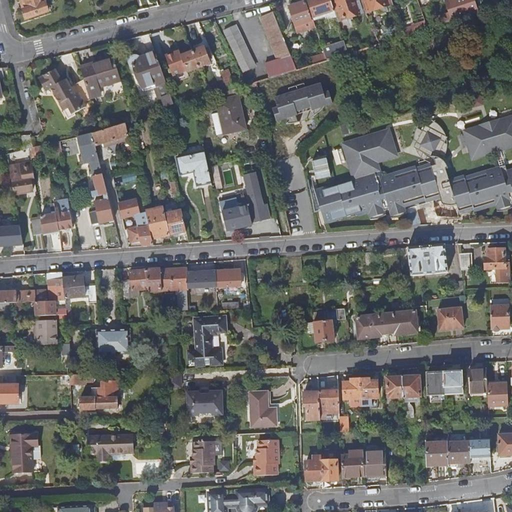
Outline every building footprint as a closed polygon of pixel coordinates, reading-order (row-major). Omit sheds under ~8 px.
[(44,0),(22,0),(25,7),(22,8),(24,17),(47,11),(44,0)] [(336,18),(334,10),(330,0),(308,0),(307,1),(313,19),(324,14),(326,21),(336,18)] [(336,18),(338,22),(362,14),(356,0),(333,0),(337,9),(334,10),(336,18)] [(393,4),(391,0),(363,0),(368,12),(393,4)] [(451,20),(478,11),(474,0),(446,0),(445,1),(451,20)] [(314,21),(313,19),(307,1),(304,2),(304,3),(289,8),(296,27),(303,24),(314,21)] [(297,70),(274,14),(261,18),(278,60),(266,64),(270,78),(297,70)] [(426,20),(403,28),(405,34),(428,27),(426,20)] [(235,26),(223,31),(243,72),(255,66),(235,26)] [(379,43),(389,40),(386,32),(376,36),(379,43)] [(426,39),(432,57),(451,51),(445,32),(426,39)] [(333,59),(348,54),(344,41),(323,48),(327,60),(333,58),(333,59)] [(419,44),(411,47),(416,62),(424,60),(419,44)] [(204,48),(193,52),(199,67),(200,68),(210,64),(204,48)] [(188,72),(199,67),(193,52),(182,56),(180,52),(167,56),(173,74),(187,68),(188,72)] [(174,104),(170,96),(155,53),(147,56),(145,57),(144,56),(140,58),(136,56),(133,56),(131,57),(130,59),(129,62),(130,66),(133,66),(136,73),(142,89),(144,88),(145,91),(157,87),(164,107),(174,104)] [(80,68),(84,80),(89,99),(100,96),(98,88),(121,82),(115,61),(92,67),(91,65),(80,68)] [(89,101),(89,99),(84,80),(70,87),(66,79),(62,82),(55,70),(38,79),(45,92),(50,89),(62,112),(69,108),(73,117),(74,116),(73,114),(84,108),(82,104),(89,101)] [(224,80),(227,87),(233,85),(230,78),(231,78),(228,71),(221,74),(224,80)] [(221,90),(227,87),(224,80),(219,83),(221,90)] [(257,88),(256,83),(249,85),(250,91),(257,88)] [(311,106),(312,110),(314,109),(316,115),(319,112),(322,109),(325,106),(332,103),(329,92),(324,94),(321,84),(306,89),(304,84),(289,88),(290,94),(275,99),(278,108),(273,110),(277,121),(287,118),(289,124),(294,123),(299,122),(296,115),(298,114),(296,111),(311,106)] [(179,93),(170,96),(174,104),(175,108),(183,106),(179,93)] [(238,96),(217,101),(224,134),(246,129),(238,96)] [(66,120),(73,117),(69,108),(62,112),(66,120)] [(353,149),(367,210),(368,210),(371,217),(372,217),(373,219),(377,218),(380,218),(383,216),(385,215),(384,214),(386,213),(385,210),(389,209),(391,216),(393,215),(394,217),(398,217),(400,217),(403,215),(405,214),(404,212),(406,211),(404,204),(425,198),(425,199),(440,195),(443,204),(446,205),(450,206),(453,206),(457,205),(459,211),(473,207),(474,209),(495,202),(498,210),(499,209),(500,211),(503,211),(507,210),(510,209),(511,207),(511,205),(511,204),(511,171),(508,173),(501,148),(511,144),(511,118),(503,121),(501,124),(498,123),(484,127),(482,130),(479,128),(467,132),(471,144),(474,146),(472,149),(474,157),(495,150),(501,169),(465,179),(465,178),(451,182),(446,169),(448,168),(448,166),(446,163),(443,160),(440,158),(439,154),(445,157),(446,154),(448,149),(448,144),(445,142),(447,139),(447,137),(445,133),(442,128),(438,124),(434,121),(428,126),(426,125),(423,131),(417,128),(416,131),(415,135),(414,140),(417,142),(414,148),(434,158),(436,165),(417,171),(416,169),(381,180),(375,161),(389,156),(387,149),(392,147),(388,132),(376,136),(375,139),(371,137),(363,140),(365,145),(353,149)] [(106,147),(112,145),(111,142),(125,137),(126,141),(127,144),(126,144),(128,156),(132,155),(125,124),(98,132),(93,134),(96,146),(105,143),(106,147)] [(103,175),(96,146),(93,134),(78,137),(83,157),(81,157),(82,164),(91,162),(96,193),(92,193),(93,197),(103,195),(104,200),(94,202),(96,211),(89,213),(91,225),(113,220),(103,175)] [(30,148),(31,147),(29,137),(28,135),(15,136),(16,151),(30,148)] [(30,148),(31,157),(41,155),(39,145),(35,146),(34,147),(31,147),(30,148)] [(347,216),(367,210),(353,149),(347,150),(350,159),(352,160),(353,161),(351,164),(354,173),(356,172),(359,181),(339,187),(338,186),(316,193),(325,221),(347,215),(347,216)] [(208,166),(204,152),(177,158),(181,175),(195,172),(198,185),(211,182),(208,166)] [(31,180),(35,180),(32,162),(9,166),(14,194),(32,191),(31,180)] [(153,246),(152,240),(148,224),(146,213),(140,214),(136,200),(118,204),(122,219),(134,215),(137,226),(127,229),(130,243),(140,241),(142,247),(153,246)] [(54,204),(59,231),(71,229),(66,201),(54,203),(54,204)] [(222,212),(227,231),(252,225),(247,203),(238,204),(239,208),(222,212)] [(43,234),(59,231),(54,204),(51,205),(52,213),(43,214),(43,217),(40,217),(41,219),(43,234)] [(172,235),(186,232),(182,211),(167,214),(172,235)] [(34,235),(43,234),(41,219),(32,220),(34,235)] [(148,224),(152,240),(169,236),(165,220),(148,224)] [(0,247),(23,245),(20,226),(0,227),(0,247)] [(446,245),(408,247),(411,276),(449,273),(446,245)] [(497,283),(511,283),(510,262),(505,263),(505,250),(488,251),(489,259),(486,259),(486,270),(493,269),(497,269),(497,283)] [(460,255),(462,270),(474,269),(472,253),(460,255)] [(188,290),(188,289),(187,276),(187,268),(161,270),(162,291),(177,290),(178,309),(186,309),(186,290),(188,290)] [(138,289),(148,288),(146,270),(130,271),(131,280),(132,290),(138,289)] [(148,291),(162,291),(161,270),(146,270),(148,288),(148,291)] [(215,277),(216,287),(240,286),(240,282),(243,282),(242,275),(240,276),(239,270),(215,271),(215,277)] [(66,301),(65,298),(63,278),(63,272),(49,273),(50,279),(49,279),(52,301),(55,301),(66,301)] [(188,289),(216,287),(215,277),(209,278),(209,275),(187,276),(188,289)] [(89,302),(97,302),(96,284),(83,285),(83,276),(63,278),(65,298),(88,296),(89,302)] [(37,302),(48,302),(47,290),(36,291),(37,302)] [(0,303),(37,302),(36,291),(0,292),(0,303)] [(426,305),(427,310),(438,309),(440,330),(464,327),(461,306),(467,305),(466,296),(426,300),(426,305)] [(67,314),(66,311),(66,305),(55,305),(55,301),(52,301),(48,302),(37,302),(37,316),(55,315),(67,314)] [(491,307),(492,330),(510,329),(509,306),(491,307)] [(416,311),(387,314),(389,333),(396,333),(401,332),(401,334),(418,333),(416,311)] [(381,334),(389,333),(387,314),(357,317),(359,338),(376,337),(376,335),(381,334)] [(224,316),(194,319),(198,352),(212,350),(211,335),(216,334),(216,333),(226,332),(224,316)] [(38,344),(57,343),(56,320),(37,321),(38,344)] [(332,320),(308,323),(309,331),(313,330),(313,333),(316,332),(317,342),(335,340),(332,320)] [(97,330),(98,354),(130,352),(129,328),(97,330)] [(19,357),(18,344),(7,345),(7,357),(19,357)] [(472,393),(488,392),(488,388),(488,385),(488,370),(471,370),(472,393)] [(166,387),(170,387),(183,387),(182,372),(178,372),(165,372),(166,387)] [(446,373),(446,394),(464,394),(463,372),(446,373)] [(429,395),(446,394),(446,373),(428,373),(429,395)] [(70,374),(70,382),(93,382),(93,374),(70,374)] [(16,375),(0,375),(0,403),(18,403),(18,385),(16,385),(16,375)] [(404,398),(404,403),(421,402),(421,397),(422,397),(421,376),(403,377),(404,398)] [(390,398),(404,398),(403,377),(388,377),(388,393),(390,393),(390,398)] [(80,398),(80,409),(117,408),(117,380),(101,381),(101,387),(92,387),(92,397),(80,398)] [(361,381),(362,406),(373,406),(372,398),(379,397),(378,381),(370,381),(370,380),(361,381)] [(352,407),(362,406),(361,381),(352,381),(352,382),(344,382),(345,399),(352,399),(352,407)] [(509,406),(508,386),(488,388),(488,392),(489,406),(509,406)] [(223,391),(211,392),(200,392),(188,392),(189,416),(200,416),(200,414),(212,413),(212,416),(224,415),(223,391)] [(320,391),(320,393),(321,413),(340,413),(339,391),(320,391)] [(269,401),(269,392),(251,393),(252,428),(278,427),(278,409),(270,409),(269,401)] [(321,420),(321,413),(320,393),(305,393),(305,406),(308,406),(308,420),(321,420)] [(404,403),(405,418),(414,417),(414,408),(413,407),(413,406),(412,405),(411,404),(410,404),(409,403),(408,403),(404,403)] [(377,428),(386,427),(385,413),(376,413),(377,428)] [(341,418),(341,432),(349,431),(349,418),(341,418)] [(511,433),(498,435),(499,456),(511,454),(511,433)] [(38,435),(11,436),(12,447),(13,448),(14,473),(33,472),(32,447),(38,446),(38,435)] [(141,435),(97,437),(98,454),(106,454),(106,461),(118,461),(118,454),(142,453),(141,435)] [(258,465),(255,465),(256,476),(278,475),(278,459),(279,459),(278,440),(259,441),(259,449),(257,449),(258,456),(258,465)] [(490,440),(470,441),(471,458),(491,457),(490,440)] [(194,465),(192,465),(192,473),(214,473),(213,465),(215,465),(215,455),(222,455),(222,441),(193,442),(194,457),(194,465)] [(471,463),(471,458),(470,441),(448,442),(449,465),(449,467),(459,467),(459,463),(471,463)] [(432,465),(449,465),(448,442),(426,442),(427,464),(432,464),(432,465)] [(365,476),(387,475),(386,451),(364,453),(364,455),(365,476)] [(343,477),(365,476),(364,455),(342,456),(343,477)] [(308,481),(324,480),(323,462),(323,458),(316,458),(316,462),(307,462),(308,481)] [(324,480),(324,481),(338,480),(337,461),(323,462),(324,480)] [(227,511),(228,507),(238,507),(238,508),(238,509),(239,511),(271,511),(270,490),(237,491),(237,497),(227,498),(227,492),(209,493),(210,511),(227,511)]
